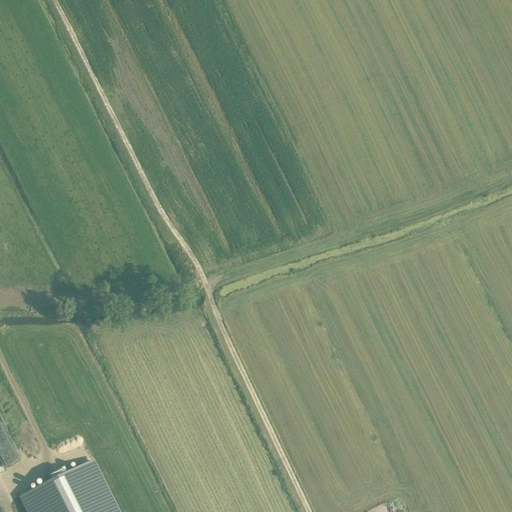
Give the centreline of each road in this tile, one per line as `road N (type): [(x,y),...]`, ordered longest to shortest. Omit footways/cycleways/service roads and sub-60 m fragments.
road 1 (track): [(309,511),(204,284),(57,0)]
road 2 (track): [(511,177),(438,210),(204,284),(73,311),(0,312)]
